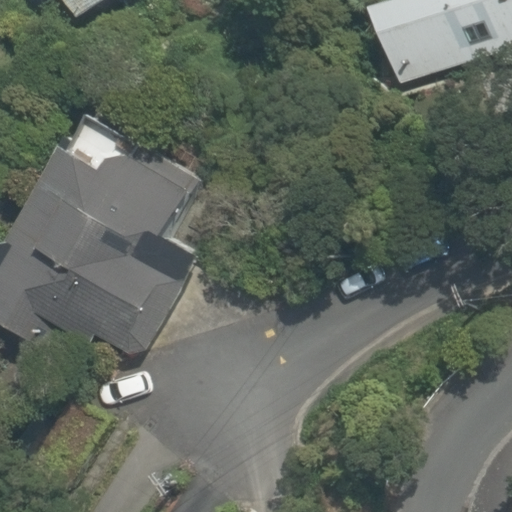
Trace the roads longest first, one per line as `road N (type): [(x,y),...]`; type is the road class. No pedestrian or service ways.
road 1 (residential): [(511,243),(208,402)]
road 2 (residential): [(511,383),(483,405),(440,471),(429,511)]
